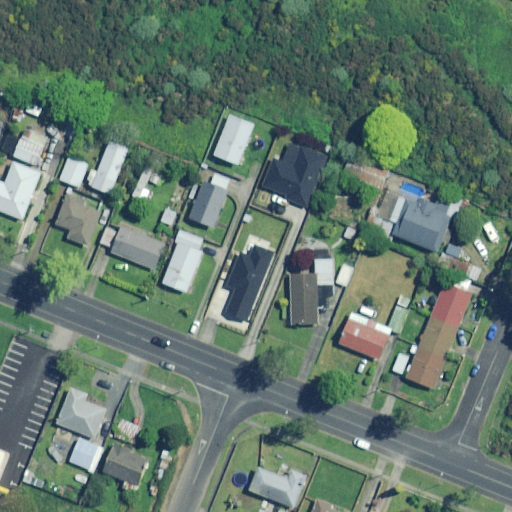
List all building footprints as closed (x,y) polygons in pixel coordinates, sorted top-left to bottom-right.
[(255,125),(231,115),(215,156),(238,165),(255,125)] [(76,128),(68,125),(62,138),(71,142),(76,128)] [(44,147),(21,138),(14,157),(37,165),(44,147)] [(92,182),(91,187),(111,194),(129,149),(110,142),(98,172),(92,170),(88,180),(92,182)] [(325,157),(301,148),(294,167),(274,160),(264,187),(309,203),(325,157)] [(88,164),(68,157),(59,180),(80,187),(88,164)] [(41,173),(14,162),(5,184),(0,181),(0,210),(22,220),(41,173)] [(155,168),(146,164),(132,196),(145,202),(151,188),(147,186),(155,168)] [(227,191),(203,182),(190,219),(214,228),(227,191)] [(400,197),(393,214),(379,208),(369,235),(392,244),(395,236),(438,253),(452,218),(460,221),(467,202),(441,192),(436,205),(420,199),(418,204),(400,197)] [(84,201),(68,195),(57,225),(71,231),(68,239),(86,246),(99,214),(82,207),(84,201)] [(176,214),(166,209),(161,221),(170,225),(176,214)] [(358,231),(348,226),(343,236),(353,241),(358,231)] [(120,228),(118,232),(106,228),(101,243),(112,248),(111,253),(155,270),(165,245),(120,228)] [(204,249),(183,241),(185,236),(179,234),(177,239),(174,246),(177,247),(163,283),(186,293),(204,249)] [(273,253),(255,246),(250,257),(241,253),(227,288),(235,291),(226,314),(245,322),(273,253)] [(333,289),(333,260),(316,260),(316,274),(290,275),(291,325),(316,325),(316,308),(329,308),(329,290),(333,289)] [(459,261),(449,285),(470,294),(480,270),(459,261)] [(353,268),(343,264),(336,282),(346,287),(353,268)] [(470,294),(449,285),(446,284),(407,378),(433,389),(473,295),(470,294)] [(412,300),(399,296),(388,325),(401,330),(412,300)] [(391,329),(351,313),(339,344),(379,360),(391,329)] [(409,357),(399,353),(392,370),(402,375),(409,357)] [(106,394),(93,387),(89,394),(103,401),(106,394)] [(87,394),(72,389),(58,423),(97,438),(108,410),(85,400),(87,394)] [(141,426),(123,421),(117,438),(136,444),(141,426)] [(103,448),(80,438),(74,451),(63,446),(58,456),(94,471),(103,448)] [(148,457),(113,444),(103,472),(128,481),(125,490),(135,493),(148,457)] [(287,479),(259,468),(250,490),(295,508),(308,476),(291,470),(287,479)] [(348,511),(318,500),(312,511),(348,511)]
